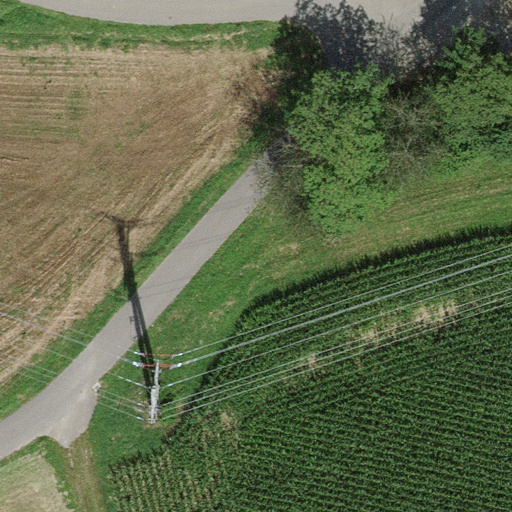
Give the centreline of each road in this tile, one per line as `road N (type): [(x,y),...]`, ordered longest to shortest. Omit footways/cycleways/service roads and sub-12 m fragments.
road 1 (track): [(0,461),(65,422),(442,38),(465,0)]
road 2 (track): [(511,56),(442,38),(36,22),(0,2)]
